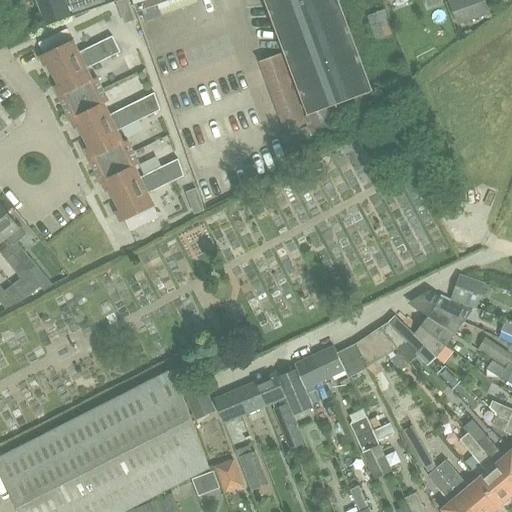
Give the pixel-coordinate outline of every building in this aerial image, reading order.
[(35,0),(45,26),(73,16),(67,0),(35,0)] [(133,0),(138,12),(142,10),(146,21),(198,2),(197,0),(133,0)] [(264,0),(310,134),(368,105),(374,96),(338,0),(264,0)] [(448,0),(458,25),(490,13),(485,0),(448,0)] [(376,40),(394,33),(385,8),(367,15),(376,40)] [(113,34),(97,42),(78,51),(73,39),(68,28),(39,42),(44,53),(39,55),(45,66),(48,65),(53,74),(117,43),(113,34)] [(87,67),(121,51),(117,43),(53,74),(57,84),(54,86),(64,107),(103,88),(97,76),(92,78),(87,67)] [(280,135),(284,146),(311,136),(310,134),(281,53),(259,61),(286,133),(280,135)] [(155,92),(127,105),(110,113),(104,102),(109,100),(103,88),(64,107),(74,129),(79,127),(84,137),(158,101),(155,92)] [(85,149),(95,169),(132,151),(127,139),(123,141),(117,130),(161,109),(158,101),(84,137),(89,147),(85,149)] [(178,158),(158,167),(140,176),(135,165),(138,163),(132,151),(95,169),(105,191),(110,189),(114,198),(181,166),(178,158)] [(120,221),(125,219),(130,231),(160,217),(155,205),(154,205),(148,192),(184,175),(181,166),(114,198),(119,208),(115,210),(120,221)] [(196,214),(206,210),(203,199),(192,203),(196,214)] [(0,237),(24,267),(31,261),(16,242),(26,235),(20,227),(19,228),(0,203),(0,237)] [(0,254),(20,280),(29,273),(23,267),(24,267),(0,237),(0,254)] [(460,273),(452,297),(477,308),(485,284),(460,273)] [(438,305),(466,318),(472,311),(445,295),(438,305)] [(438,305),(428,316),(455,333),(466,319),(438,305)] [(407,342),(418,354),(426,346),(415,335),(395,315),(388,322),(407,342)] [(428,316),(421,325),(446,345),(455,333),(428,316)] [(388,322),(380,328),(398,348),(407,342),(388,322)] [(415,335),(426,346),(437,357),(446,345),(421,325),(415,335)] [(380,328),(371,333),(388,355),(398,348),(380,328)] [(364,338),(378,361),(387,355),(371,333),(364,338)] [(355,343),(368,367),(378,361),(364,338),(355,343)] [(355,343),(338,352),(334,344),(333,344),(349,377),(368,367),(355,343)] [(326,379),(345,370),(349,377),(333,344),(314,353),(326,379)] [(204,352),(194,356),(188,358),(195,375),(210,369),(204,352)] [(294,363),(297,369),(297,370),(314,406),(307,389),(326,379),(314,353),(294,363)] [(398,354),(390,359),(399,372),(407,367),(398,354)] [(511,369),(506,367),(501,378),(511,382),(511,369)] [(133,504),(142,499),(147,496),(153,494),(209,465),(172,369),(0,456),(0,469),(22,511),(117,511),(130,506),(133,504)] [(275,372),(293,414),(314,406),(297,370),(278,377),(276,372),(275,372)] [(273,403),(275,407),(273,408),(283,431),(298,425),(293,414),(275,372),(255,380),(266,406),(273,403)] [(217,411),(204,380),(183,389),(196,420),(217,411)] [(255,380),(236,389),(246,414),(266,406),(255,380)] [(225,423),(246,414),(236,389),(214,398),(225,423)] [(511,408),(493,400),(490,406),(496,413),(496,414),(511,421),(511,408)] [(511,421),(496,414),(491,425),(505,431),(511,434),(511,421)] [(367,415),(350,422),(374,474),(391,467),(367,415)] [(473,418),(463,426),(468,432),(468,431),(511,482),(511,449),(505,456),(473,418)] [(487,471),(478,478),(500,504),(511,493),(511,482),(468,431),(468,432),(460,439),(487,471)] [(264,470),(256,449),(238,456),(246,477),(264,470)] [(447,480),(474,511),(490,511),(500,504),(478,478),(469,486),(446,459),(439,466),(447,480)] [(446,511),(474,511),(447,480),(439,466),(428,475),(451,502),(444,509),(446,511)] [(405,497),(408,504),(412,511),(425,511),(416,492),(405,497)]
